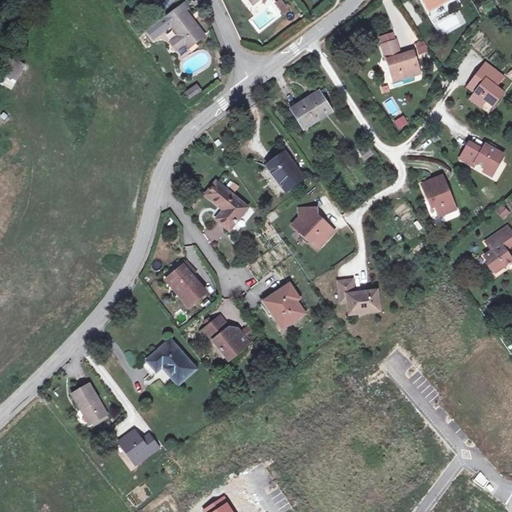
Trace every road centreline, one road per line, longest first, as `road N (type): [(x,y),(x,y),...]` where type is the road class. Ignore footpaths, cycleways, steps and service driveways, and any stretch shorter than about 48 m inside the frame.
road 1 (unclassified): [(252,82),(185,134),(164,165),(124,279),(0,414)]
road 2 (unclassified): [(355,0),(252,82)]
